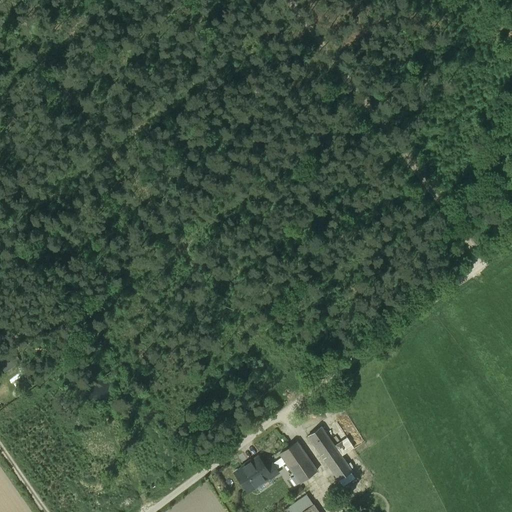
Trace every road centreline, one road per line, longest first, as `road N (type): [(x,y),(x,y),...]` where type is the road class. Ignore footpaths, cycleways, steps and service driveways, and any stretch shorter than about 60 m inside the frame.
road 1 (track): [(478,265),(474,249),(288,0)]
road 2 (track): [(302,398),(511,241)]
road 3 (unclassified): [(150,511),(302,398)]
